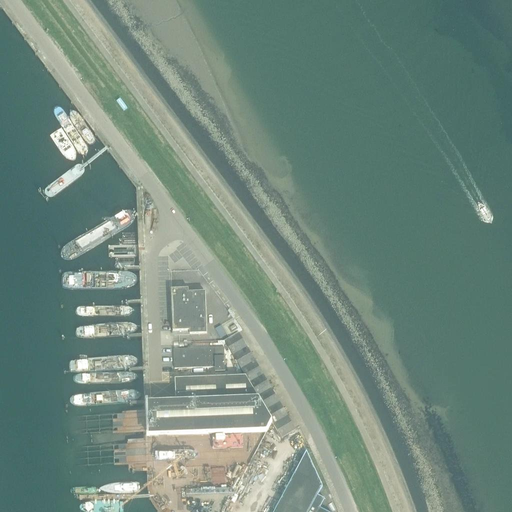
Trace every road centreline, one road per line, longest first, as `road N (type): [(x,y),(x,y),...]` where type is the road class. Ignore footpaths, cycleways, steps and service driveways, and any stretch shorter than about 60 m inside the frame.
road 1 (unclassified): [(175,222),(293,391),(348,511)]
road 2 (unclassified): [(4,0),(175,222)]
road 3 (unclassified): [(175,222),(151,250),(154,381)]
